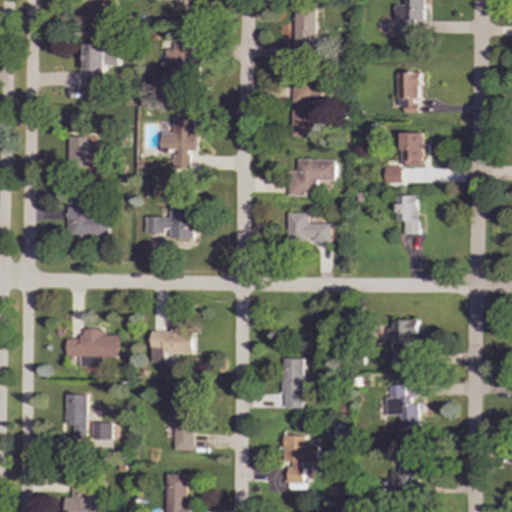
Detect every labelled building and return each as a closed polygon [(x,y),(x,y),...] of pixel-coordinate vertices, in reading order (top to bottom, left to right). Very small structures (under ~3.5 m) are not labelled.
[(397,33),(414,34),(415,21),(425,21),(425,0),(406,0),(406,5),(398,5),(397,33)] [(296,6),(294,50),(326,51),(326,37),(317,37),(318,7),(296,6)] [(163,63),(164,88),(192,88),(191,73),(200,73),(199,43),(176,43),(176,49),(168,49),(169,63),(163,63)] [(108,45),(87,44),(86,85),(105,85),(106,66),(120,66),(120,53),(107,52),(108,45)] [(399,73),(400,106),(405,106),(406,113),(421,113),(420,73),(399,73)] [(294,137),(319,138),(320,85),(296,85),(295,104),(294,137)] [(90,131),(91,113),(73,112),(72,131),(90,131)] [(199,119),(177,119),(177,133),(165,133),(165,150),(176,150),(175,169),(193,169),(193,151),(199,151),(199,119)] [(423,133),(403,133),(404,166),(424,166),(423,133)] [(95,136),(70,137),(70,166),(93,165),(93,155),(103,155),(102,143),(95,143),(95,136)] [(339,161),(301,159),(300,171),(292,171),(291,196),(318,196),(319,180),(338,181),(339,161)] [(402,167),(386,167),(387,183),(403,183),(402,167)] [(421,234),(422,196),(399,195),(399,221),(408,221),(407,234),(421,234)] [(148,217),(148,233),(173,233),(173,239),(197,239),(197,197),(174,197),(173,217),(148,217)] [(110,239),(111,213),(95,213),(95,206),(69,205),(69,238),(110,239)] [(311,213),(291,213),(290,243),(333,244),(334,224),(311,223),(311,213)] [(422,320),(395,320),(394,328),(390,328),(389,343),(398,344),(398,366),(413,366),(414,343),(421,343),(422,320)] [(194,354),(195,333),(183,333),(184,329),(173,328),(172,332),(153,331),(152,362),(166,363),(166,353),(194,354)] [(119,357),(119,335),(106,335),(106,329),(83,330),(83,339),(68,339),(68,357),(81,356),(81,367),(103,367),(103,357),(119,357)] [(305,359),(285,358),(284,408),(304,408),(304,387),(311,387),(312,377),(304,377),(305,359)] [(388,416),(401,415),(402,429),(422,429),(421,401),(407,402),(407,385),(391,386),(391,397),(388,397),(388,416)] [(88,395),(65,395),(65,444),(87,444),(88,395)] [(175,450),(194,451),(195,396),(173,395),(172,429),(176,429),(175,450)] [(112,422),(92,423),(93,441),(113,441),(112,422)] [(319,445),(306,445),(306,436),(284,436),(284,463),(288,463),(288,482),(304,483),(304,463),(319,463),(319,445)] [(400,472),(393,472),(393,492),(421,492),(422,455),(400,455),(400,472)] [(187,474),(167,474),(166,511),(192,511),(192,506),(186,506),(187,474)] [(65,511),(105,511),(105,499),(92,499),(92,478),(68,478),(68,497),(65,497),(65,511)]
